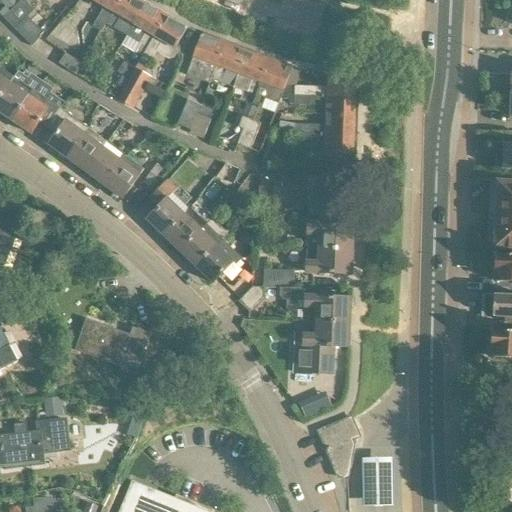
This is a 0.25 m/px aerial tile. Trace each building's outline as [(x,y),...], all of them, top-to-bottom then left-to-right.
[(10,13),(19,4),(14,0),(4,0),(1,4),(10,13)] [(106,25),(120,0),(92,0),(92,2),(104,9),(92,28),(101,34),(106,25)] [(126,38),(146,5),(137,0),(120,0),(106,25),(126,38)] [(15,31),(28,18),(34,12),(23,1),(19,4),(10,13),(4,20),(15,31)] [(146,51),(149,47),(167,17),(146,5),(126,38),(146,51)] [(167,17),(149,47),(146,51),(135,69),(145,75),(159,53),(170,60),(174,59),(178,53),(175,51),(187,29),(167,17)] [(28,18),(15,31),(32,48),(41,39),(40,38),(43,34),(40,31),(32,23),(28,18)] [(211,80),(224,45),(202,36),(187,76),(209,85),(211,80)] [(105,52),(94,45),(88,55),(99,62),(105,52)] [(221,84),(234,89),(239,75),(247,53),(224,45),(211,80),(221,84)] [(239,75),(234,89),(256,97),(270,62),(247,53),(239,75)] [(75,77),(82,66),(66,55),(59,65),(75,77)] [(279,102),(280,101),(282,96),(286,87),(292,70),(270,62),(256,97),(253,106),(258,108),(262,109),(266,99),(279,104),(279,102)] [(135,70),(134,70),(123,64),(118,74),(129,80),(135,70)] [(0,100),(15,79),(0,69),(0,100)] [(151,78),(145,75),(135,69),(134,70),(135,70),(129,80),(118,99),(134,108),(151,78)] [(282,96),(358,99),(359,79),(328,78),(327,89),(295,87),(286,87),(282,96)] [(0,114),(13,123),(34,92),(15,79),(0,100),(0,114)] [(122,80),(118,88),(123,91),(127,83),(122,80)] [(34,92),(13,123),(32,136),(39,125),(46,129),(61,110),(53,105),(34,92)] [(357,119),(358,99),(282,96),(280,101),(294,101),(294,106),(325,108),(325,117),(357,119)] [(198,114),(202,106),(189,101),(178,126),(190,132),(198,114)] [(247,104),(242,118),(253,122),(258,108),(253,106),(247,104)] [(202,106),(198,114),(210,120),(214,112),(202,106)] [(67,160),(89,131),(61,110),(46,129),(56,137),(49,147),(67,160)] [(324,127),(293,125),(292,136),(356,138),(357,119),(325,117),(324,127)] [(261,125),(253,122),(242,118),(242,119),(238,129),(243,131),(237,146),(251,152),(261,125)] [(86,174),(107,144),(89,131),(67,160),(86,174)] [(356,158),(356,138),(292,136),(292,144),(324,145),(324,157),(356,158)] [(104,187),(126,158),(107,144),(86,174),(104,187)] [(511,145),(504,145),(504,155),(496,155),(495,171),(511,171),(511,145)] [(126,158),(104,187),(123,201),(144,171),(126,158)] [(157,165),(143,184),(149,189),(164,170),(157,165)] [(337,180),(261,177),(260,189),(259,189),(258,208),(275,209),(276,189),(307,190),(306,207),(308,207),(308,217),(325,218),(325,209),(326,209),(326,208),(336,198),(337,180)] [(511,181),(499,181),(497,180),(496,187),(495,216),(511,216),(511,181)] [(164,237),(189,211),(172,195),(177,191),(168,182),(150,200),(159,209),(147,222),(164,237)] [(180,253),(207,226),(190,210),(189,211),(164,237),(180,253)] [(0,266),(5,268),(22,221),(9,216),(7,222),(0,219),(0,266)] [(511,245),(511,216),(495,216),(494,245),(511,245)] [(197,269),(221,243),(223,241),(207,226),(180,253),(197,269)] [(306,250),(352,252),(353,228),(307,226),(307,237),(306,250)] [(221,243),(197,269),(213,285),(238,259),(221,243)] [(352,252),(306,250),(306,262),(305,262),(305,275),(351,276),(352,252)] [(511,257),(496,256),(496,259),(492,259),(492,272),(495,272),(495,282),(482,282),(483,295),(511,296),(511,257)] [(86,321),(102,274),(72,257),(35,302),(82,332),(86,321)] [(263,288),(263,289),(280,289),(294,290),(294,273),(264,271),(263,288)] [(263,298),(263,289),(263,288),(253,288),(239,304),(249,313),(263,298)] [(314,291),(294,290),(280,289),(279,297),(283,301),(303,302),(303,322),(303,323),(349,325),(350,300),(313,299),(314,291)] [(511,296),(483,295),(481,319),(493,319),(493,318),(511,319),(511,325),(511,296)] [(82,332),(79,340),(75,351),(120,367),(118,375),(135,380),(142,359),(145,360),(148,353),(144,352),(150,335),(133,329),(130,336),(86,321),(82,332)] [(0,328),(2,327),(0,322),(0,372),(18,363),(19,357),(15,349),(9,347),(0,351),(0,328)] [(348,349),(349,325),(303,323),(303,334),(294,334),(293,375),(332,376),(334,349),(348,349)] [(511,333),(493,332),(491,359),(511,360),(511,333)] [(486,381),(510,382),(511,369),(487,367),(486,381)] [(60,398),(44,400),(46,419),(62,417),(60,398)] [(299,404),(305,419),(316,414),(310,400),(299,404)] [(351,420),(319,433),(339,479),(347,481),(354,446),(352,441),(359,438),(351,420)] [(68,422),(57,423),(37,425),(39,435),(0,439),(0,470),(45,465),(44,454),(71,452),(68,422)] [(395,511),(395,466),(364,466),(364,511),(395,511)] [(205,511),(132,482),(120,511),(205,511)] [(25,509),(25,511),(57,511),(57,504),(54,501),(48,500),(45,499),(33,500),(34,508),(25,509)]
